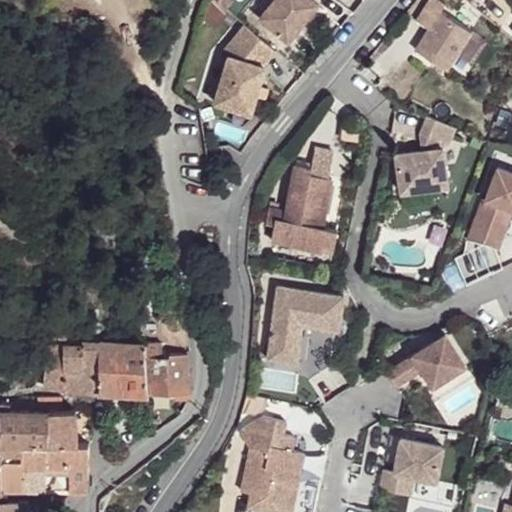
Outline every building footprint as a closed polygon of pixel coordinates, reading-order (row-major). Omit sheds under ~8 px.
[(272,0),(260,15),(289,39),(319,2),(316,0),(272,0)] [(442,0),(441,0),(423,0),(411,14),(423,24),(407,44),(436,67),(465,31),(436,8),(442,0)] [(269,42),(245,22),(222,50),(227,55),(220,104),(251,108),(259,59),(257,58),(269,42)] [(455,128),(427,115),(419,134),(422,150),(395,153),(401,191),(431,187),(448,185),(443,143),(448,143),(455,128)] [(274,225),(271,240),(272,240),(321,249),(322,242),(334,243),(337,228),(322,226),(331,178),(309,174),(311,167),(295,164),(291,180),(287,202),(270,199),(266,223),(274,225)] [(511,210),(511,173),(495,167),(482,199),(480,199),(464,240),(479,243),(495,249),(505,223),(500,221),(505,208),(510,210),(511,210)] [(505,223),(510,210),(505,208),(500,221),(505,223)] [(340,294),(273,284),(263,357),(292,361),(304,377),(327,360),(325,358),(331,313),(337,313),(340,294)] [(190,348),(185,316),(156,321),(159,341),(161,353),(170,354),(170,350),(187,349),(190,348)] [(445,334),(389,374),(399,386),(423,371),(434,387),(467,366),(445,334)] [(144,342),(147,392),(188,396),(190,392),(190,380),(187,349),(170,350),(170,354),(161,353),(153,353),(152,341),(144,342)] [(153,353),(161,353),(159,341),(152,341),(153,353)] [(63,390),(99,391),(97,342),(83,342),(83,345),(63,346),(63,387),(63,390)] [(97,342),(99,391),(147,392),(144,342),(97,342)] [(43,386),(63,387),(63,346),(51,347),(47,349),(46,351),(43,386)] [(25,410),(61,411),(60,398),(23,398),(25,410)] [(0,485),(23,486),(24,442),(23,410),(0,410),(0,485)] [(47,442),(76,442),(75,411),(61,411),(25,410),(23,410),(24,442),(47,442)] [(240,428),(238,434),(249,446),(241,490),(250,492),(260,494),(259,501),(292,508),(304,451),(291,448),(294,435),(283,433),(272,430),(275,417),(261,415),(240,428)] [(283,433),(286,419),(275,417),(272,430),(283,433)] [(446,444),(404,436),(397,469),(387,468),(384,487),(413,492),(416,474),(439,478),(446,444)] [(24,442),(23,486),(43,486),(47,442),(24,442)] [(43,486),(79,487),(83,486),(87,481),(89,442),(76,442),(47,442),(43,486)] [(511,511),(511,474),(511,480),(496,476),(490,500),(494,501),(491,511),(511,511)] [(260,494),(250,492),(247,506),(279,511),(291,511),(292,508),(259,501),(260,494)] [(490,500),(481,498),(477,511),(491,511),(494,501),(490,500)] [(0,511),(29,511),(27,500),(0,502),(0,511)]
